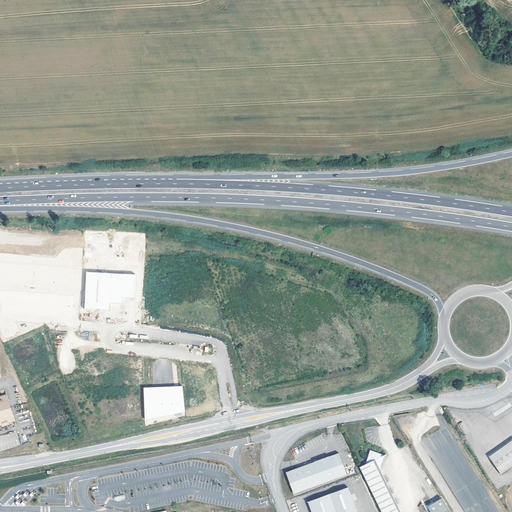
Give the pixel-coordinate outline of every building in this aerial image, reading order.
[(10,285),(2,280),(0,283),(0,296),(1,297),(0,313),(0,336),(12,337),(17,329),(17,323),(77,325),(79,323),(81,268),(63,267),(65,263),(65,258),(24,256),(22,258),(21,257),(19,260),(19,273),(16,271),(11,279),(11,284),(10,285)] [(135,297),(136,274),(86,271),(84,310),(110,311),(111,303),(121,304),(123,302),(123,296),(135,297)] [(144,387),(145,412),(184,411),(182,386),(144,387)] [(8,396),(0,397),(0,424),(3,424),(9,422),(15,421),(8,396)] [(511,437),(487,454),(491,459),(511,444),(511,437)] [(511,444),(491,459),(500,473),(511,464),(511,444)] [(359,466),(381,511),(401,511),(380,467),(384,454),(372,449),(368,462),(359,466)] [(314,462),(286,472),(293,494),(347,474),(339,453),(329,457),(329,456),(314,462)] [(337,511),(330,493),(309,501),(312,511),(337,511)] [(450,511),(443,499),(428,508),(430,511),(450,511)]
